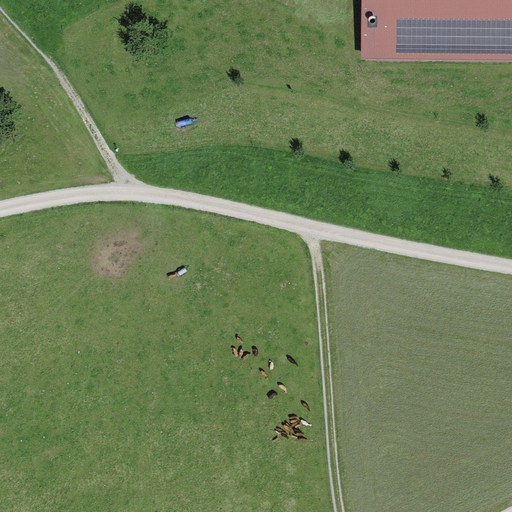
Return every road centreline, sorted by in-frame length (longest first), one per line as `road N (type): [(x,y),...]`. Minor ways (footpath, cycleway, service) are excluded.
road 1 (track): [(0,210),(128,193),(511,269)]
road 2 (track): [(339,511),(312,229)]
road 3 (track): [(44,56),(128,193)]
